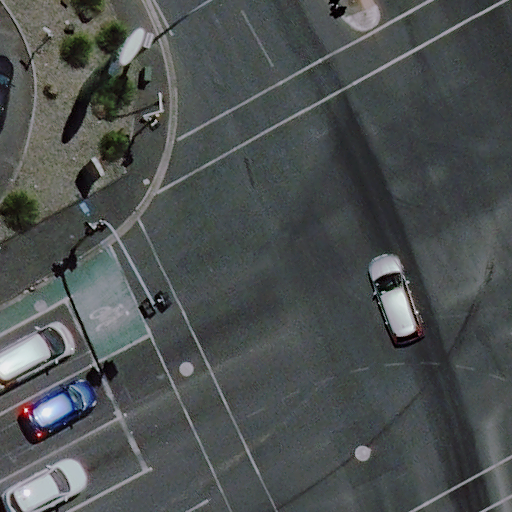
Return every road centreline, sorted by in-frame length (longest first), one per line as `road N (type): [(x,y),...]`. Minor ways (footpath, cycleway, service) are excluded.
road 1 (primary): [(482,230),(213,426),(52,511)]
road 2 (trunk): [(482,230),(350,0)]
